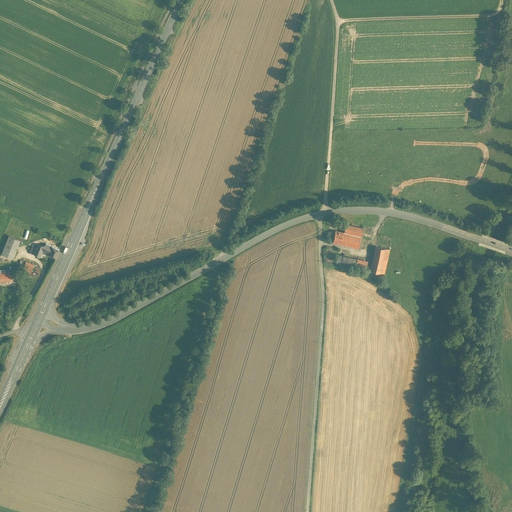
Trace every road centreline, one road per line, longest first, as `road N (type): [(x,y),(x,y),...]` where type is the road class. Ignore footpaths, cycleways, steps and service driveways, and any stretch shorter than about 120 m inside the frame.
road 1 (primary): [(36,324),(180,0)]
road 2 (residential): [(324,213),(307,511)]
road 3 (unclassified): [(62,329),(103,323),(287,224),(324,213)]
road 4 (residential): [(324,213),(338,20),(331,0)]
road 5 (unclassified): [(324,213),(390,212),(511,250)]
road 6 (track): [(501,0),(485,15),(338,20)]
